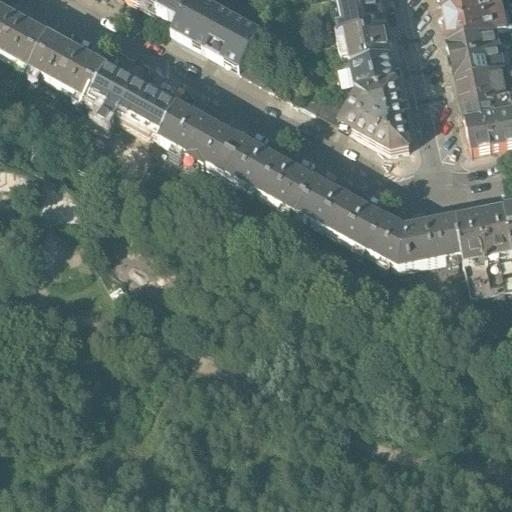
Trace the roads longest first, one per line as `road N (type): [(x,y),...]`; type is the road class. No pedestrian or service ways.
road 1 (residential): [(36,0),(409,201),(440,196)]
road 2 (residential): [(440,196),(400,0)]
